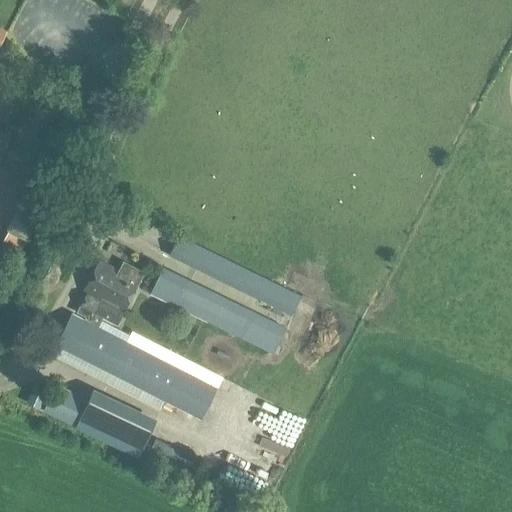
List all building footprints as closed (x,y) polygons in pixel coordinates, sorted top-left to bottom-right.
[(0,155),(10,137),(0,131),(0,155)] [(26,197),(10,228),(5,240),(22,249),(44,205),(26,197)] [(85,231),(71,223),(58,248),(73,255),(85,231)] [(179,235),(169,255),(292,315),(301,295),(179,235)] [(124,262),(120,270),(100,260),(85,290),(125,310),(144,272),(124,262)] [(286,327),(188,279),(180,295),(245,327),(241,336),(274,352),(286,327)] [(79,306),(80,306),(76,313),(91,320),(94,314),(118,326),(125,312),(86,292),(79,306)] [(72,314),(56,345),(157,396),(172,365),(88,322),(88,323),(72,314)] [(217,388),(172,365),(157,396),(202,419),(217,388)] [(39,409),(49,388),(36,383),(26,404),(39,409)] [(77,426),(89,399),(55,383),(43,411),(77,426)] [(98,391),(81,428),(144,457),(161,420),(98,391)] [(186,456),(181,479),(221,487),(226,464),(186,456)] [(266,475),(276,480),(283,468),(273,462),(266,475)]
